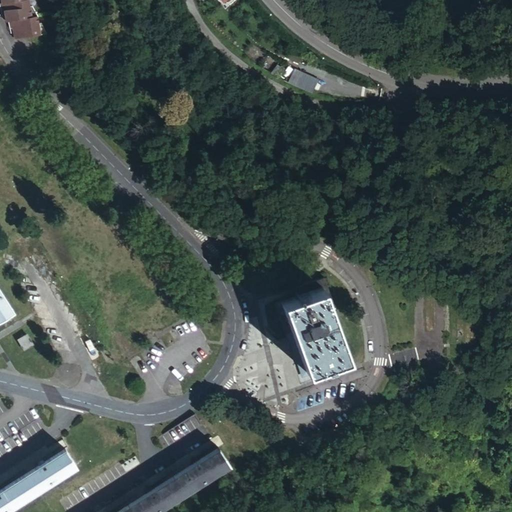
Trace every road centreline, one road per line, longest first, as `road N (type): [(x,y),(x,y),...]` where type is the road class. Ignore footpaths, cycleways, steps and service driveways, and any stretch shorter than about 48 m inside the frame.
road 1 (residential): [(0,382),(157,415),(211,384),(235,331),(216,271),(50,103),(0,38)]
road 2 (residential): [(460,86),(348,110),(264,78),(188,0)]
road 3 (tertiary): [(460,86),(375,71),(330,50),(274,0)]
